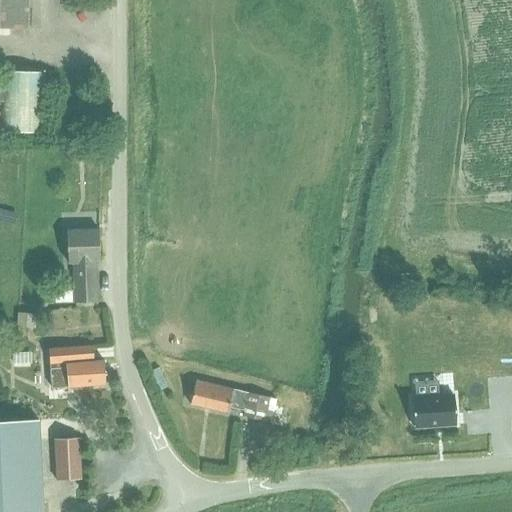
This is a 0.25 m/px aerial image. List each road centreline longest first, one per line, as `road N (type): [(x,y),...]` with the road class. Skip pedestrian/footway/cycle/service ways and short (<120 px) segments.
road 1 (tertiary): [(188,494),(150,427),(120,325),(124,0)]
road 2 (tertiary): [(188,494),(511,465)]
